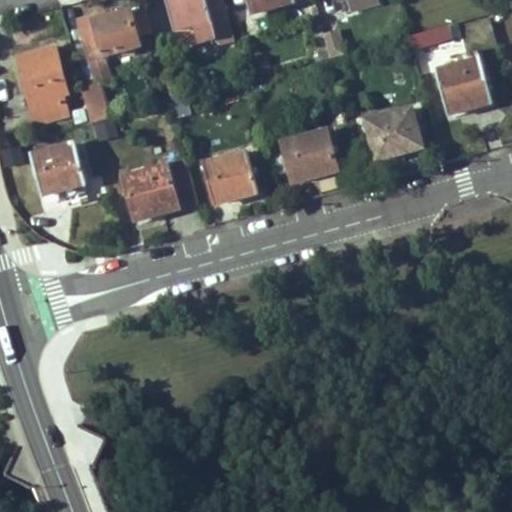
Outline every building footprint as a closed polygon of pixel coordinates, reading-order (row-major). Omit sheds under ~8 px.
[(166,0),(174,32),(177,31),(182,50),(206,44),(205,41),(233,33),(224,0),(166,0)] [(295,3),(294,0),(245,0),(250,14),(295,3)] [(351,0),(354,10),(377,3),(376,0),(351,0)] [(98,17),(82,21),(91,59),(140,47),(131,12),(98,20),(98,17)] [(437,28),(410,36),(413,48),(440,41),(437,28)] [(343,31),(323,33),(326,58),(345,56),(343,31)] [(68,96),(56,48),(20,57),(37,122),(67,115),(63,97),(68,96)] [(460,63),(482,58),(480,49),(457,55),(460,63)] [(159,55),(168,92),(178,89),(168,53),(159,55)] [(436,69),(448,115),(493,102),(482,58),(460,63),(436,69)] [(187,98),(185,87),(178,89),(168,92),(171,102),(185,98),(187,98)] [(185,98),(171,102),(174,115),(189,112),(185,98)] [(411,108),(367,120),(378,160),(422,148),(411,108)] [(337,171),(326,131),(283,143),(293,183),(337,171)] [(86,183),(76,145),(33,156),(43,194),(86,183)] [(257,193),(246,151),(203,163),(214,204),(257,193)] [(186,161),(167,166),(124,177),(136,221),(197,204),(186,161)]
